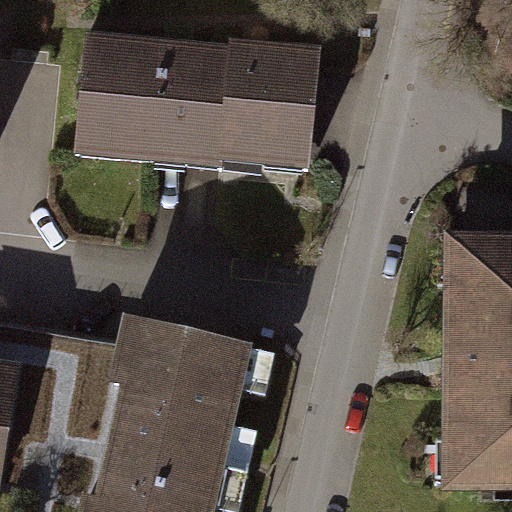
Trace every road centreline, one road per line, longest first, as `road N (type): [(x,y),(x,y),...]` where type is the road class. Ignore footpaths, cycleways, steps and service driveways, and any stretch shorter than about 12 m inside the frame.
road 1 (residential): [(310,511),(410,133)]
road 2 (residential): [(410,133),(436,0)]
